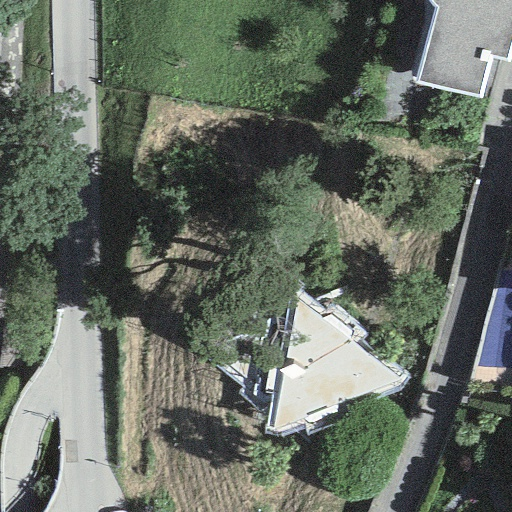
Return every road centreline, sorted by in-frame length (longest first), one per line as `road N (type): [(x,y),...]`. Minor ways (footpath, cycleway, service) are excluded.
road 1 (tertiary): [(73,0),(86,511)]
road 2 (residential): [(385,511),(511,71)]
road 3 (residential): [(0,186),(20,0)]
